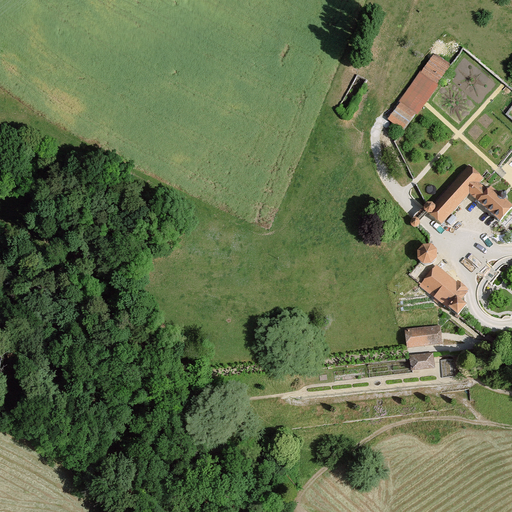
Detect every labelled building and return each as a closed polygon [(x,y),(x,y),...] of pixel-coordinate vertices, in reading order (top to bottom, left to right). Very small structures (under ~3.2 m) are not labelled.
[(402,131),(448,69),(434,58),(388,121),(402,131)] [(469,195),(499,222),(511,208),(511,207),(491,188),(487,192),(478,184),(482,180),(468,167),(434,203),(433,202),(429,201),(424,203),(422,206),(421,210),(422,213),(424,216),(428,218),(432,218),(440,226),(469,195)] [(409,231),(413,233),(418,233),(421,230),(423,226),(423,222),(420,218),(416,216),(412,217),(408,219),(406,224),(407,228),(409,231)] [(418,258),(420,263),(423,265),(428,265),(432,264),(434,261),(436,256),(434,251),(430,248),(425,247),(421,249),(418,253),(418,258)] [(459,301),(467,292),(457,282),(456,284),(436,266),(419,285),(449,312),(452,310),(458,315),(466,307),(459,301)] [(440,327),(405,330),(407,348),(442,345),(440,327)] [(433,354),(409,356),(411,371),(434,369),(433,354)] [(452,357),(440,359),(441,376),(454,374),(452,357)]
